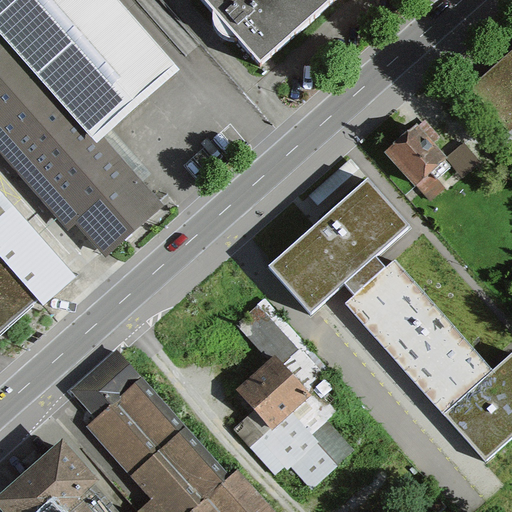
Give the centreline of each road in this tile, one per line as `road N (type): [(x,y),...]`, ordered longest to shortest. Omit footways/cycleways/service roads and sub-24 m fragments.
road 1 (tertiary): [(0,407),(460,0)]
road 2 (unknown): [(275,165),(124,0)]
